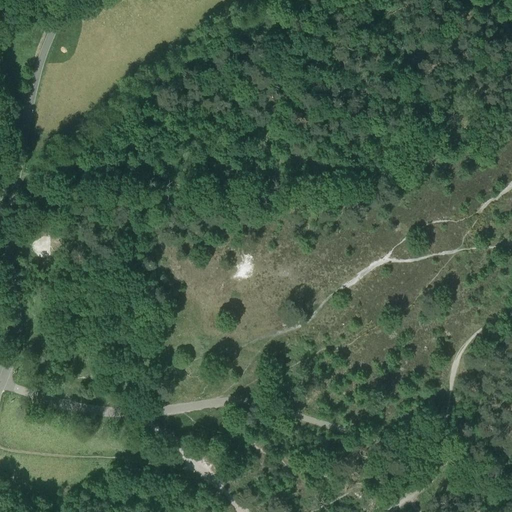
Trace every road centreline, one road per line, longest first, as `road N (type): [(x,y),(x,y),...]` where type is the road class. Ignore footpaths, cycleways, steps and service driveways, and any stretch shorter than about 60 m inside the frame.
road 1 (unclassified): [(0,382),(18,321),(9,243),(24,130),(42,51),(68,0)]
road 2 (track): [(511,483),(256,402),(136,413)]
road 3 (track): [(136,413),(64,403),(0,382)]
